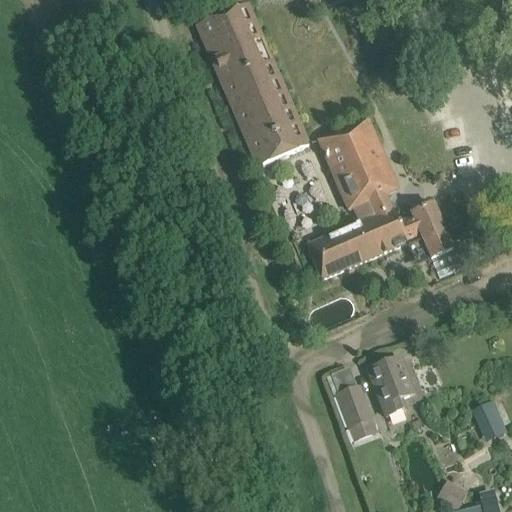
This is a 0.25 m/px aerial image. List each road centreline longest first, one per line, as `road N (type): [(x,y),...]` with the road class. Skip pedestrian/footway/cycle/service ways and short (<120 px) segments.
road 1 (track): [(144,0),(289,363)]
road 2 (track): [(289,363),(511,276)]
road 3 (track): [(289,363),(340,511)]
